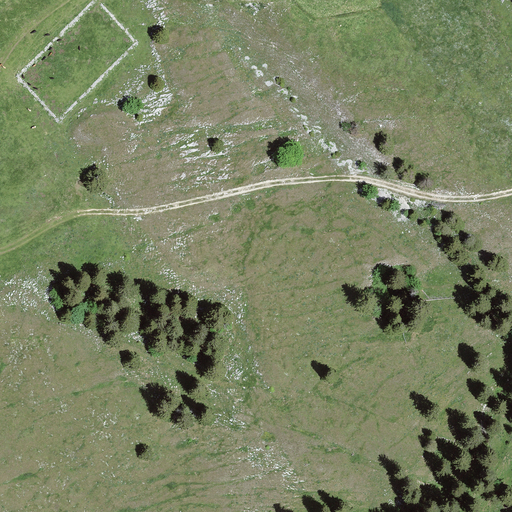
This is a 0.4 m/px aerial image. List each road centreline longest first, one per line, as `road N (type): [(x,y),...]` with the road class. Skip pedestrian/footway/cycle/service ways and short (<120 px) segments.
road 1 (track): [(323,178),(268,181),(156,207),(57,212),(0,242)]
road 2 (track): [(511,195),(414,199),(361,179),(323,178)]
